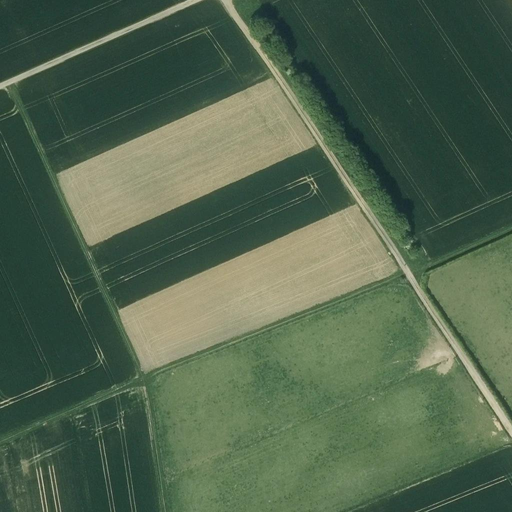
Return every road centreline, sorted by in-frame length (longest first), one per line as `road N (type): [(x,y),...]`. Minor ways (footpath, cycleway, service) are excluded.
road 1 (track): [(511,228),(0,442)]
road 2 (track): [(226,0),(511,430)]
road 3 (track): [(163,511),(137,367),(15,79)]
road 4 (track): [(0,86),(191,0)]
